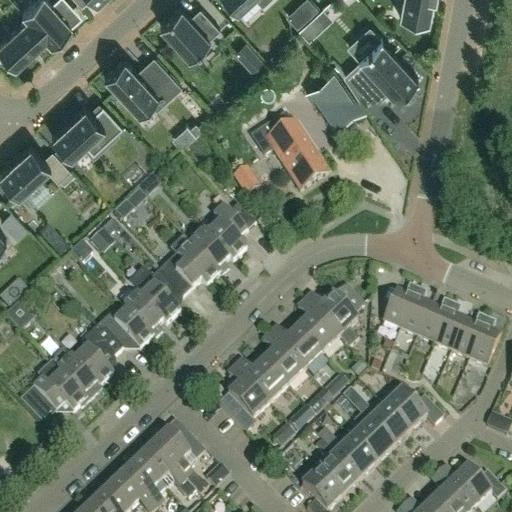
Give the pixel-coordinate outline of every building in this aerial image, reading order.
[(27,19),(46,39),(51,45),(71,27),(47,0),(35,0),(22,13),(27,19)] [(226,0),(238,12),(251,0),(255,0),(262,7),(268,0),(226,0)] [(308,0),(304,0),(299,6),(310,17),(317,10),(308,0)] [(404,0),(401,18),(431,25),(435,0),(404,0)] [(180,8),(160,26),(189,59),(210,40),(209,39),(219,30),(199,8),(189,18),(180,8)] [(0,51),(15,67),(46,39),(27,19),(0,43),(0,51)] [(318,36),(309,26),(300,34),(309,44),(318,36)] [(349,67),(373,101),(383,91),(381,86),(389,80),(399,91),(420,71),(383,30),(362,50),(365,52),(349,67)] [(259,55),(247,66),(253,72),(265,62),(259,55)] [(181,87),(153,57),(137,72),(124,59),(104,77),(138,114),(149,104),(156,111),(181,87)] [(334,134),(360,116),(327,70),(301,89),(334,134)] [(85,106),(51,137),(71,158),(85,145),(93,154),(122,127),(102,105),(101,106),(102,107),(93,115),(85,106)] [(196,123),(190,129),(196,136),(202,131),(196,123)] [(327,175),(293,124),(266,142),(300,193),(327,175)] [(30,145),(19,156),(19,155),(9,164),(0,172),(0,177),(18,197),(47,171),(57,183),(70,171),(52,151),(43,159),(30,145)] [(259,189),(247,169),(233,178),(245,197),(259,189)] [(152,178),(139,191),(148,200),(161,187),(155,181),(152,178)] [(230,261),(232,264),(246,251),(239,244),(248,235),(229,215),(232,213),(228,209),(220,199),(214,204),(220,211),(213,218),(219,225),(207,236),(230,261)] [(114,214),(123,223),(134,213),(125,204),(114,214)] [(248,235),(256,227),(238,207),(232,213),(229,215),(248,235)] [(1,222),(17,240),(26,231),(10,213),(1,222)] [(103,232),(92,243),(102,254),(113,243),(103,232)] [(221,279),(228,272),(223,267),(230,261),(207,236),(204,233),(190,246),(193,249),(194,248),(219,276),(219,277),(221,279)] [(193,249),(190,246),(183,239),(171,251),(176,257),(166,266),(192,293),(201,284),(206,289),(219,277),(219,276),(194,248),(193,249)] [(58,240),(49,249),(60,260),(69,252),(58,240)] [(166,266),(158,274),(180,298),(183,300),(192,293),(166,266)] [(143,275),(129,287),(138,296),(140,299),(140,300),(163,323),(163,324),(166,327),(179,314),(171,306),(180,298),(158,274),(149,282),(143,275)] [(310,296),(304,302),(340,340),(349,350),(358,342),(348,332),(357,324),(352,319),(364,307),(346,287),(333,299),(332,297),(321,307),(310,296)] [(400,332),(418,291),(409,287),(405,295),(396,292),(382,324),(400,332)] [(426,295),(418,291),(400,332),(417,339),(431,306),(423,303),(426,295)] [(7,295),(0,301),(9,312),(17,305),(7,295)] [(140,300),(140,299),(138,296),(123,309),(127,313),(127,312),(153,339),(153,340),(154,342),(162,334),(157,329),(163,324),(163,323),(140,300)] [(340,340),(304,302),(296,309),(307,321),(296,331),(321,357),(340,340)] [(431,306),(417,339),(434,346),(452,305),(443,302),(440,310),(431,306)] [(452,305),(434,346),(452,354),(465,322),(457,318),(461,309),(452,305)] [(16,330),(26,315),(16,309),(7,324),(16,330)] [(127,312),(127,313),(114,325),(108,318),(97,329),(103,335),(104,334),(122,352),(131,344),(139,352),(152,340),(153,340),(153,339),(127,312)] [(474,325),(465,322),(452,354),(469,361),(486,320),(478,317),(474,325)] [(486,320),(469,361),(487,369),(501,337),(492,333),(496,324),(486,320)] [(97,329),(94,333),(99,339),(96,341),(105,352),(113,360),(122,352),(104,334),(103,335),(97,329)] [(321,357),(296,331),(286,341),(275,329),(268,336),(304,374),(321,357)] [(74,362),(100,390),(113,377),(97,360),(105,352),(96,341),(99,339),(94,333),(82,345),(87,350),(74,362)] [(304,374),(268,336),(260,344),(271,355),(261,364),(287,391),(304,374)] [(52,366),(87,404),(101,391),(100,390),(74,362),(71,359),(70,361),(64,355),(60,356),(54,361),(52,366)] [(361,362),(351,371),(357,377),(367,368),(361,362)] [(240,363),(233,370),(269,407),(287,391),(261,364),(251,374),(240,363)] [(52,366),(51,364),(37,378),(42,383),(33,391),(56,415),(64,408),(72,416),(79,410),(80,411),(87,404),(52,366)] [(253,423),(269,407),(233,370),(226,376),(237,388),(227,397),(237,408),(228,416),(246,435),(255,426),(253,423)] [(332,402),(349,385),(340,376),(323,393),(332,402)] [(349,391),(342,398),(349,406),(356,398),(349,391)] [(384,410),(409,435),(425,420),(433,429),(443,420),(423,399),(415,407),(401,394),(384,410)] [(305,410),(313,418),(325,407),(317,398),(305,410)] [(342,398),(336,404),(343,411),(349,406),(342,398)] [(313,418),(305,410),(289,425),(297,434),(313,418)] [(367,410),(360,417),(393,451),(409,435),(384,410),(376,418),(367,410)] [(492,415),(487,427),(495,430),(500,418),(492,415)] [(361,433),(352,441),(377,467),(393,451),(360,417),(352,424),(361,433)] [(327,449),(360,483),(377,467),(352,441),(342,451),(323,432),(317,438),(321,443),(327,449)] [(167,433),(153,447),(187,483),(196,493),(200,497),(209,490),(203,484),(202,485),(193,476),(194,475),(183,464),(189,458),(194,464),(205,454),(186,433),(176,443),(167,433)] [(321,443),(315,448),(321,454),(322,453),(327,449),(321,443)] [(187,483),(153,447),(138,461),(166,490),(173,483),(179,490),(187,483)] [(319,473),(344,499),(360,483),(327,449),(322,453),(321,454),(319,456),(328,465),(319,473)] [(138,461),(123,475),(157,511),(164,504),(158,498),(166,490),(138,461)] [(446,470),(439,477),(472,511),(474,511),(491,497),(497,503),(506,495),(487,474),(478,483),(467,471),(456,480),(446,470)] [(329,511),(344,499),(319,473),(302,490),(316,503),(307,511),(329,511)] [(155,511),(157,511),(123,475),(108,490),(129,511),(132,511),(138,506),(143,511),(155,511)] [(432,483),(432,482),(432,483),(442,494),(432,504),(439,511),(472,511),(439,477),(432,483)] [(187,483),(179,490),(189,500),(196,493),(187,483)] [(129,511),(108,490),(94,503),(102,511),(129,511)] [(102,511),(94,503),(84,511),(102,511)] [(439,511),(432,504),(423,511),(420,511),(411,503),(404,510),(405,511),(439,511)]
